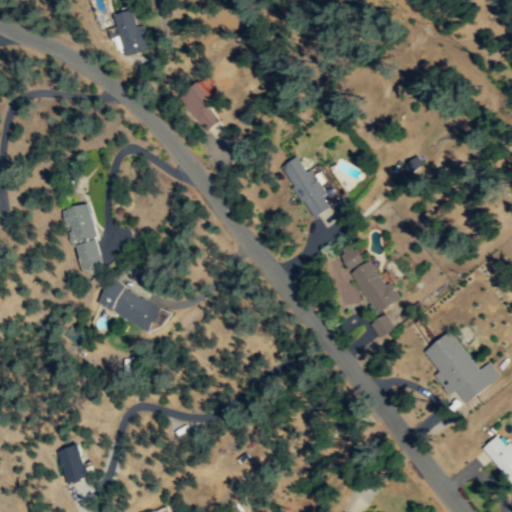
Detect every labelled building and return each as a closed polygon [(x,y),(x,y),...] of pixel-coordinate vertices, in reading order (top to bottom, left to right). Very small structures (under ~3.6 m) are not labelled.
[(125,55),(148,49),(137,8),(114,14),(125,55)] [(179,95),(205,129),(225,114),(200,80),(179,95)] [(313,218),(333,205),(301,153),(281,166),(313,218)] [(403,167),(410,175),(425,163),(418,155),(403,167)] [(64,209),(80,271),(105,265),(89,202),(64,209)] [(349,269),(365,259),(356,246),(340,255),(349,269)] [(375,313),(398,301),(375,258),(352,270),(375,313)] [(146,327),(157,302),(108,280),(96,304),(146,327)] [(371,321),(378,336),(394,329),(388,314),(371,321)] [(501,375),(490,360),(480,367),(451,330),(422,352),(463,405),(501,375)] [(483,447),(511,484),(511,448),(500,433),(483,447)] [(56,452),(70,484),(91,474),(77,443),(56,452)]
